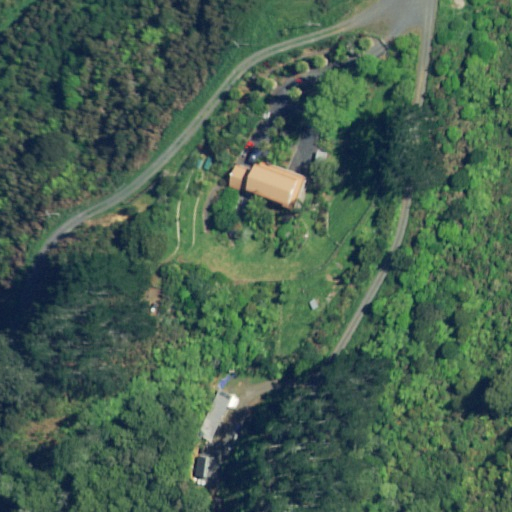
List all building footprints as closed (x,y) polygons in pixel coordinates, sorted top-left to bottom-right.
[(318,150),(315,170),(330,172),(332,152),(318,150)] [(306,178),(262,162),(258,174),(238,166),(231,186),(249,193),(250,190),(296,207),(306,178)] [(215,374),(210,385),(219,389),(224,378),(215,374)] [(224,395),(210,388),(189,430),(203,437),(224,395)] [(224,436),(212,454),(221,460),(233,441),(224,436)]
